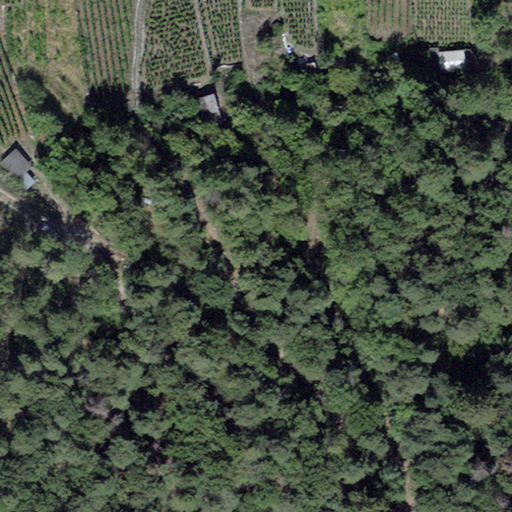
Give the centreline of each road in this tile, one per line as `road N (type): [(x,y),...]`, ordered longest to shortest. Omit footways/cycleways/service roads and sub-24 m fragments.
road 1 (track): [(272,172),(410,472),(408,511)]
road 2 (track): [(268,356),(161,149)]
road 3 (track): [(268,356),(354,442),(401,511)]
road 4 (track): [(78,242),(104,267),(134,320),(197,384)]
road 5 (track): [(197,384),(265,451),(299,511)]
